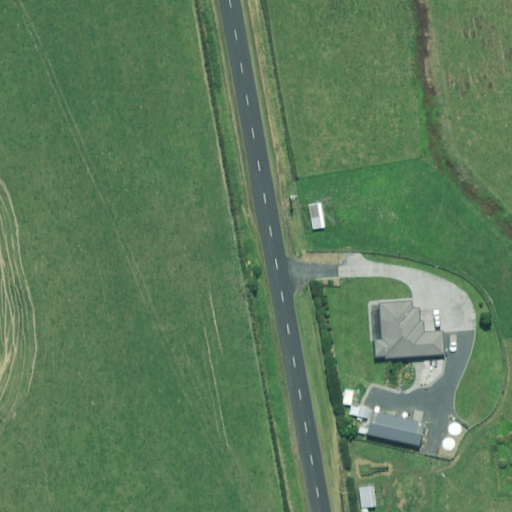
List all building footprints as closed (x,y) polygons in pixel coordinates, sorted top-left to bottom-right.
[(325,228),(320,204),(308,206),(313,230),(325,228)] [(423,323),(419,323),(418,310),(410,311),(410,300),(380,301),(382,341),(374,341),(376,359),(442,355),(441,333),(424,334),(423,323)] [(438,375),(438,363),(425,362),(425,374),(438,375)] [(423,423),(373,412),(368,435),(417,446),(423,423)] [(361,511),(368,511),(368,509),(376,508),(373,487),(359,488),(361,511)]
